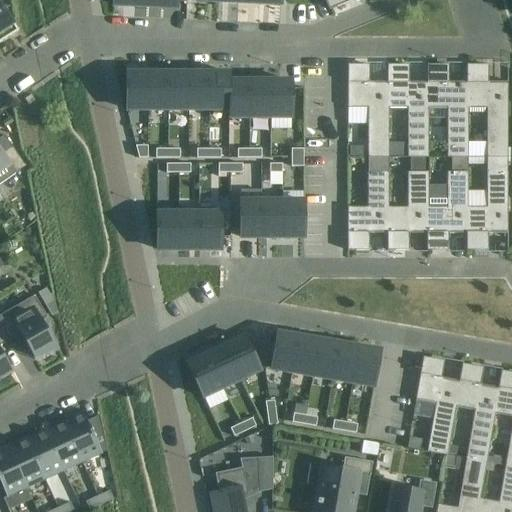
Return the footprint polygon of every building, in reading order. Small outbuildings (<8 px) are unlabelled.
[(155,0),(155,8),(176,9),(176,0),(155,0)] [(324,0),(329,11),(349,3),(347,0),(324,0)] [(0,43),(17,33),(10,22),(0,5),(0,43)] [(367,109),(367,159),(387,159),(387,109),(387,83),(369,83),(369,66),(347,66),(347,109),(367,109)] [(387,66),(387,159),(388,159),(388,109),(407,109),(407,159),(427,159),(427,66),(427,83),(409,83),(409,66),(387,66)] [(427,66),(427,159),(428,159),(428,109),(447,109),(447,159),(467,159),(467,66),(466,66),(466,83),(448,83),(448,66),(427,66)] [(467,66),(467,159),(467,109),(487,109),(486,159),(507,159),(507,83),(505,83),(488,83),(488,66),(467,66)] [(126,74),(126,110),(147,110),(147,74),(126,74)] [(147,74),(147,110),(168,110),(168,74),(147,74)] [(168,74),(168,110),(188,110),(188,74),(168,74)] [(188,74),(188,110),(209,110),(209,74),(188,74)] [(209,74),(209,110),(228,110),(228,96),(229,96),(229,82),(229,74),(209,74)] [(228,96),(228,110),(228,118),(249,118),(249,82),(230,82),(229,82),(229,96),(228,96)] [(249,82),(249,118),(270,118),(270,82),(249,82)] [(270,82),(270,118),(291,118),(291,82),(270,82)] [(0,182),(15,174),(25,167),(4,136),(0,138),(0,182)] [(147,147),(135,147),(138,159),(147,159),(147,147)] [(156,150),(156,159),(168,159),(168,150),(156,150)] [(168,150),(168,159),(180,159),(180,150),(168,150)] [(196,150),(196,159),(208,159),(208,150),(196,150)] [(208,150),(208,159),(220,159),(220,150),(208,150)] [(237,150),(237,159),(249,159),(249,150),(237,150)] [(249,150),(249,159),(261,159),(261,150),(249,150)] [(291,150),(291,159),(303,159),(303,150),(291,150)] [(291,159),(291,168),(303,168),(303,159),(291,159)] [(467,173),(467,251),(487,251),(487,234),(505,234),(505,235),(507,235),(507,173),(507,159),(486,159),(486,173),(486,208),(467,208),(467,173)] [(166,165),(166,174),(178,174),(178,165),(166,165)] [(178,165),(178,174),(190,174),(190,165),(178,165)] [(218,165),(218,174),(230,174),(230,165),(218,165)] [(230,165),(230,174),(242,174),(242,165),(230,165)] [(269,165),(269,174),(282,174),(282,165),(269,165)] [(347,251),(369,252),(369,234),(387,234),(387,208),(387,173),(367,173),(367,208),(347,208),(347,251)] [(406,173),(406,208),(387,208),(387,234),(387,252),(409,252),(409,235),(427,235),(427,208),(427,173),(406,173)] [(427,173),(427,251),(448,252),(448,234),(466,234),(466,251),(467,251),(467,173),(446,173),(446,188),(428,188),(428,173),(427,173)] [(240,203),(240,238),(261,238),(261,203),(240,203)] [(261,203),(261,238),(282,238),(282,203),(261,203)] [(282,203),(282,238),(303,238),(303,203),(282,203)] [(157,215),(157,250),(178,250),(178,214),(157,215)] [(178,214),(178,250),(198,250),(198,214),(178,214)] [(198,214),(198,250),(207,250),(220,250),(220,214),(198,214)] [(38,294),(42,301),(51,296),(46,289),(38,294)] [(0,326),(9,341),(20,335),(34,358),(55,346),(41,322),(47,319),(35,297),(0,316),(0,326)] [(0,346),(9,341),(0,326),(0,377),(11,371),(0,352),(0,346)] [(277,334),(271,369),(291,373),(298,338),(277,334)] [(244,338),(224,348),(240,380),(260,371),(244,338)] [(298,338),(291,373),(312,376),(318,341),(298,338)] [(318,341),(312,376),(332,380),(338,345),(318,341)] [(338,345),(332,380),(352,383),(358,348),(338,345)] [(206,356),(221,389),(240,380),(224,348),(206,356)] [(358,348),(352,383),(373,387),(379,352),(358,348)] [(206,356),(187,365),(202,398),(221,389),(206,356)] [(455,408),(463,365),(462,365),(459,382),(441,379),(444,362),(423,358),(415,401),(435,404),(427,453),(446,457),(455,408)] [(494,414),(501,372),(498,389),(480,385),(483,369),(463,365),(455,408),(474,411),(466,458),(486,462),(494,414)] [(511,373),(501,372),(486,462),(495,415),(511,417),(511,425),(505,467),(511,467),(511,373)] [(273,402),(264,403),(266,415),(275,414),(273,402)] [(86,422),(81,411),(80,412),(82,417),(64,425),(82,463),(106,452),(99,416),(86,422)] [(275,414),(266,415),(267,427),(276,426),(275,414)] [(293,415),(291,424),(303,426),(304,417),(293,415)] [(304,417),(303,426),(315,428),(316,419),(304,417)] [(249,420),(238,426),(242,434),(253,429),(249,420)] [(333,422),(331,431),(343,433),(345,424),(333,422)] [(345,424),(343,433),(355,435),(356,426),(345,424)] [(64,425),(46,434),(63,472),(82,463),(64,425)] [(238,426),(227,431),(231,439),(242,434),(238,426)] [(46,434),(27,442),(45,480),(63,472),(46,434)] [(409,438),(407,449),(420,451),(422,440),(409,438)] [(9,451),(26,489),(45,480),(27,442),(9,451)] [(363,442),(361,454),(377,457),(379,444),(363,442)] [(449,446),(448,455),(456,456),(457,448),(449,446)] [(0,483),(6,498),(26,489),(9,451),(0,454),(0,483)] [(446,457),(445,467),(455,469),(457,458),(447,457),(446,457)] [(437,505),(435,511),(477,511),(480,498),(486,462),(466,458),(457,509),(437,505)] [(209,493),(213,511),(245,511),(242,497),(259,493),(257,459),(239,460),(241,469),(215,475),(218,492),(209,493)] [(323,467),(315,511),(351,511),(358,475),(369,477),(372,463),(344,459),(342,471),(323,467)] [(511,511),(511,467),(505,467),(499,501),(480,498),(477,511),(511,511)] [(391,502),(389,511),(417,511),(419,506),(431,508),(435,485),(420,483),(419,492),(398,489),(395,502),(391,502)] [(109,491),(97,497),(101,505),(113,500),(109,491)] [(97,497),(85,502),(89,511),(101,505),(97,497)] [(70,503),(58,509),(59,511),(72,511),(74,511),(70,503)]
